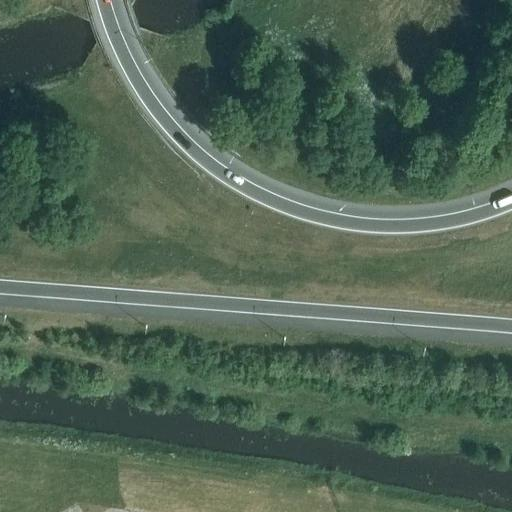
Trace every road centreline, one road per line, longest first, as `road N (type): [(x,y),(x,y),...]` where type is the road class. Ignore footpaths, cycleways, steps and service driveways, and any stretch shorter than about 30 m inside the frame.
road 1 (motorway): [(511,201),(439,223),(369,226),(236,183),(148,101),(102,0)]
road 2 (motorway): [(0,285),(511,329)]
